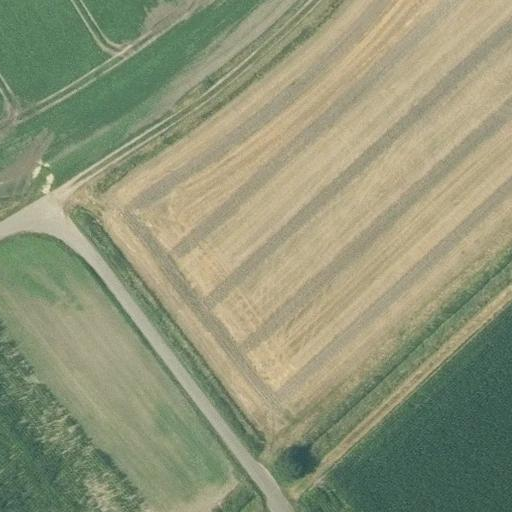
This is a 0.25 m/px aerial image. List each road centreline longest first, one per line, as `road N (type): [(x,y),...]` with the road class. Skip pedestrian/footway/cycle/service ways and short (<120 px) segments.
road 1 (unclassified): [(0,230),(24,218),(45,220),(78,242),(289,511)]
road 2 (track): [(24,218),(210,98),(322,0)]
